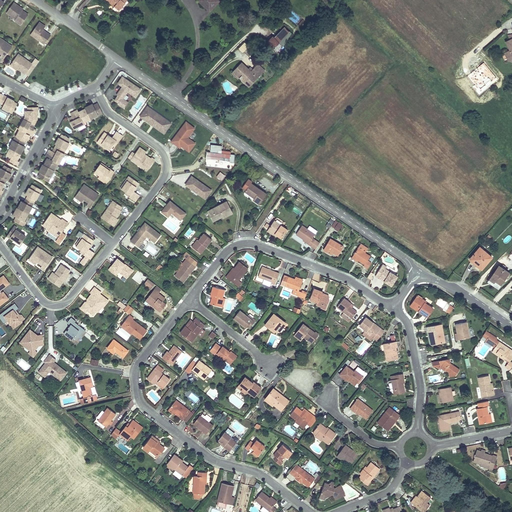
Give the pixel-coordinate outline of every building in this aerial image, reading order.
[(113,5),(119,10),(127,2),(124,0),(106,0),(111,4),(113,2),(114,3),(113,5)] [(198,0),(199,0),(209,11),(218,1),(217,0),(198,0)] [(17,21),(23,26),(30,15),(26,12),(25,13),(23,12),(25,10),(18,5),(18,7),(15,4),(8,13),(12,15),(13,14),(15,16),(15,17),(18,20),(17,21)] [(41,23),(32,35),(42,42),(45,41),(48,43),(52,37),(46,32),(45,33),(44,32),(47,27),(41,23)] [(284,28),(270,43),(277,51),(278,51),(282,46),(290,33),(284,28)] [(5,60),(14,47),(0,37),(0,51),(4,54),(3,55),(2,57),(5,60)] [(239,48),(243,52),(249,46),(244,42),(239,48)] [(27,75),(34,65),(19,55),(12,66),(18,70),(19,69),(21,67),(25,70),(24,72),(27,75)] [(241,63),(233,71),(240,77),(241,76),(247,82),(250,79),(253,82),(264,71),(258,64),(251,71),(241,63)] [(240,77),(233,71),(231,73),(238,79),(240,77)] [(137,98),(143,90),(124,77),(120,84),(125,87),(125,88),(123,90),(119,96),(120,96),(117,101),(122,104),(121,105),(126,109),(129,104),(124,101),(128,95),(127,93),(126,92),(127,91),(137,98)] [(15,103),(15,102),(5,96),(1,103),(5,105),(3,108),(10,112),(11,109),(15,111),(18,105),(15,103)] [(96,106),(95,105),(91,107),(92,109),(90,109),(90,108),(88,109),(93,119),(96,118),(96,116),(100,114),(100,116),(105,114),(100,104),(96,106)] [(39,107),(29,108),(29,112),(26,112),(27,117),(25,119),(32,123),(31,124),(33,125),(35,126),(38,120),(38,118),(37,118),(37,112),(39,112),(39,107)] [(147,120),(146,120),(154,126),(155,124),(163,130),(169,121),(153,110),(153,111),(149,108),(143,117),(147,120)] [(81,113),(80,111),(76,112),(79,119),(83,117),(86,123),(93,119),(88,109),(81,113)] [(72,121),(76,129),(86,124),(86,123),(83,117),(79,119),(76,112),(73,114),(74,118),(75,120),(72,121)] [(32,123),(25,119),(20,129),(21,130),(26,133),(28,130),(35,133),(37,130),(31,127),(33,125),(31,124),(32,123)] [(169,121),(163,130),(155,124),(154,126),(166,134),(173,124),(169,121)] [(196,128),(188,123),(173,142),(180,148),(182,146),(185,148),(185,147),(188,149),(187,150),(191,153),(194,148),(193,147),(196,143),(190,138),(194,133),(193,132),(196,128)] [(27,142),(30,136),(33,137),(35,133),(28,130),(26,133),(21,130),(17,137),(26,142),(27,142)] [(106,133),(99,142),(107,148),(108,147),(112,150),(118,142),(120,143),(124,137),(118,132),(114,138),(111,137),(111,138),(109,137),(110,136),(106,133)] [(71,138),(64,135),(62,138),(61,137),(57,144),(58,145),(57,148),(59,149),(63,152),(65,148),(67,150),(71,143),(69,142),(71,138)] [(25,147),(24,146),(26,142),(17,137),(14,141),(15,142),(13,145),(12,145),(10,148),(11,149),(20,154),(21,152),(20,151),(21,150),(23,151),(25,147)] [(148,153),(141,148),(137,154),(134,152),(130,158),(144,168),(147,167),(150,169),(156,161),(153,158),(152,159),(150,158),(147,158),(145,157),(146,155),(148,153)] [(19,162),(17,161),(21,154),(20,154),(11,149),(7,156),(12,158),(10,162),(17,166),(19,162)] [(61,164),(67,154),(65,153),(63,152),(59,149),(57,153),(55,152),(52,150),(50,153),(56,157),(54,161),(60,164),(61,164)] [(219,160),(229,161),(230,154),(227,154),(228,151),(217,150),(217,153),(209,152),(209,158),(219,159),(219,160)] [(56,170),(60,164),(54,161),(56,157),(50,153),(48,157),(50,158),(46,165),(56,170)] [(43,168),(41,172),(42,173),(40,177),(49,182),(52,178),(51,177),(53,173),(54,174),(56,170),(46,165),(45,167),(46,168),(45,169),(43,168)] [(104,181),(108,184),(114,175),(111,173),(113,171),(109,168),(108,169),(102,165),(96,172),(105,179),(104,181)] [(6,166),(4,170),(2,169),(0,172),(0,176),(1,177),(0,178),(0,180),(5,184),(7,180),(8,181),(12,174),(11,173),(13,170),(6,166)] [(220,171),(216,176),(221,180),(225,175),(220,171)] [(198,194),(206,199),(212,190),(205,186),(192,176),(189,180),(190,180),(193,182),(192,184),(189,182),(186,185),(192,189),(194,187),(200,191),(198,194)] [(130,197),(136,202),(141,196),(135,191),(136,189),(135,188),(137,186),(138,187),(140,183),(131,177),(125,184),(127,185),(123,190),(131,196),(130,197)] [(246,189),(244,192),(254,198),(253,200),(259,205),(266,194),(251,183),(252,182),(248,179),(243,187),(246,189)] [(34,185),(33,188),(31,188),(28,194),(30,196),(28,199),(35,203),(37,200),(38,200),(41,193),(39,192),(41,188),(34,185)] [(85,185),(76,197),(84,202),(86,199),(90,202),(88,205),(92,208),(100,196),(85,185)] [(291,187),(287,191),(294,197),(298,192),(291,187)] [(26,202),(24,201),(20,208),(30,213),(34,207),(33,206),(35,203),(28,199),(26,202)] [(123,207),(115,201),(113,204),(114,206),(112,209),(110,208),(103,218),(115,226),(120,220),(116,217),(117,215),(119,217),(123,211),(121,210),(123,207)] [(188,214),(172,202),(163,213),(170,218),(173,214),(182,221),(188,214)] [(227,202),(208,212),(212,222),(221,217),(222,218),(232,213),(227,202)] [(17,211),(15,215),(18,217),(16,221),(25,226),(28,222),(25,220),(27,216),(28,217),(30,213),(20,208),(19,210),(20,211),(19,212),(17,211)] [(59,218),(53,213),(44,225),(51,230),(50,231),(60,238),(70,224),(63,219),(59,225),(56,223),(59,218)] [(277,217),(268,229),(281,238),(287,230),(281,226),(284,222),(277,217)] [(162,236),(147,223),(142,228),(140,232),(132,242),(140,248),(148,237),(156,243),(162,236)] [(15,226),(10,234),(13,236),(12,237),(16,240),(22,244),(27,236),(17,230),(19,228),(15,226)] [(302,226),(296,234),(304,239),(309,243),(308,244),(315,249),(320,243),(312,238),(315,234),(302,226)] [(317,231),(309,226),(307,229),(315,234),(317,231)] [(207,230),(204,234),(212,240),(215,236),(207,230)] [(91,259),(96,253),(89,249),(95,241),(86,234),(80,242),(81,243),(78,247),(86,253),(85,255),(91,259)] [(197,240),(192,247),(199,253),(204,246),(206,247),(212,240),(204,234),(198,241),(197,240)] [(330,238),(323,250),(327,252),(328,250),(333,253),(338,256),(343,247),(330,238)] [(361,244),(358,248),(365,253),(368,249),(361,244)] [(45,270),(54,258),(39,247),(30,259),(37,264),(39,261),(44,264),(42,268),(45,270)] [(479,261),(484,266),(491,257),(479,247),(469,259),(476,264),(479,261)] [(358,248),(353,256),(365,264),(364,266),(367,269),(371,263),(368,260),(370,256),(365,253),(358,248)] [(172,250),(169,254),(176,259),(179,256),(172,250)] [(186,253),(183,256),(186,259),(188,260),(196,266),(198,263),(186,253)] [(84,256),(80,263),(84,265),(88,258),(84,256)] [(134,271),(119,259),(116,262),(117,263),(115,265),(114,264),(110,270),(117,276),(120,272),(126,277),(130,272),(132,273),(134,271)] [(178,273),(175,276),(183,282),(196,266),(188,260),(184,264),(183,263),(181,261),(174,270),(178,273)] [(228,274),(226,277),(235,285),(239,280),(248,268),(240,262),(229,275),(228,274)] [(386,267),(382,264),(375,276),(378,278),(380,276),(386,280),(385,282),(391,286),(397,276),(385,268),(386,267)] [(69,273),(71,270),(63,265),(61,267),(63,268),(60,272),(59,271),(56,274),(54,273),(50,279),(61,287),(63,282),(62,281),(64,279),(66,281),(71,274),(69,273)] [(499,265),(493,274),(496,276),(493,281),(500,286),(509,272),(499,265)] [(279,273),(262,267),(258,277),(271,282),(271,283),(275,285),(279,273)] [(138,270),(131,278),(141,285),(147,277),(138,270)] [(496,276),(493,274),(488,281),(498,288),(500,286),(493,281),(496,276)] [(5,276),(1,278),(7,286),(10,283),(5,276)] [(294,279),(288,277),(285,286),(293,289),(292,294),(305,299),(307,293),(302,291),(301,292),(298,291),(302,282),(294,279)] [(0,305),(9,299),(4,292),(2,293),(0,291),(7,286),(1,278),(0,279),(0,294),(0,295),(0,305)] [(154,283),(148,279),(145,282),(151,287),(154,283)] [(159,294),(162,290),(157,286),(146,300),(151,304),(152,303),(153,304),(152,305),(157,309),(159,307),(162,309),(166,305),(162,302),(165,299),(159,294)] [(225,290),(213,287),(211,295),(213,295),(213,297),(211,304),(220,307),(222,298),(225,290)] [(82,308),(82,309),(86,312),(87,312),(88,310),(94,315),(95,314),(97,311),(97,310),(96,310),(100,305),(103,307),(103,308),(104,307),(109,301),(101,294),(102,293),(96,288),(95,288),(91,293),(93,294),(88,299),(88,300),(90,302),(89,304),(87,302),(86,303),(82,308)] [(322,293),(314,290),(310,301),(318,304),(317,306),(322,308),(323,305),(327,307),(329,301),(327,300),(328,296),(322,294),(322,293)] [(427,302),(422,298),(421,300),(416,297),(412,304),(418,308),(419,307),(421,308),(419,311),(427,317),(433,308),(426,304),(427,302)] [(344,298),(337,307),(344,313),(352,318),(357,312),(349,306),(351,304),(344,298)] [(125,309),(127,306),(120,301),(118,304),(124,309),(125,309)] [(19,308),(16,303),(3,313),(5,317),(7,316),(9,319),(12,323),(14,322),(17,326),(23,322),(22,321),(25,319),(22,315),(21,316),(18,318),(17,316),(18,315),(15,311),(16,310),(19,308)] [(445,312),(449,314),(453,308),(449,305),(445,312)] [(342,316),(344,313),(337,307),(334,310),(342,316)] [(240,311),(234,319),(239,323),(241,322),(243,323),(241,325),(246,328),(247,327),(250,329),(256,320),(253,318),(252,320),(248,316),(240,311)] [(7,316),(5,317),(3,313),(1,315),(6,321),(9,319),(7,316)] [(273,314),(265,324),(276,332),(281,326),(282,328),(285,323),(273,314)] [(134,318),(129,315),(121,325),(133,334),(140,340),(147,331),(132,320),(134,318)] [(366,317),(359,325),(367,331),(366,332),(370,335),(377,341),(384,332),(380,328),(379,330),(372,325),(373,323),(366,317)] [(186,326),(180,333),(191,342),(205,325),(196,318),(188,328),(186,326)] [(69,329),(68,329),(65,333),(73,339),(75,336),(78,338),(81,333),(82,334),(85,330),(75,322),(73,324),(72,323),(69,327),(70,328),(69,329)] [(467,322),(456,324),(459,340),(470,337),(467,322)] [(304,323),(303,324),(314,333),(315,332),(304,323)] [(276,332),(265,324),(264,326),(274,333),(276,332)] [(303,324),(294,335),(301,340),(303,337),(304,336),(309,340),(312,342),(319,334),(315,332),(314,333),(303,324)] [(441,324),(427,327),(427,332),(431,331),(433,340),(434,340),(435,344),(445,343),(441,324)] [(133,334),(121,325),(120,326),(132,335),(133,334)] [(31,330),(20,343),(31,351),(34,351),(38,346),(43,346),(43,336),(38,336),(37,338),(35,337),(35,336),(35,334),(31,330)] [(114,340),(107,349),(113,354),(116,350),(118,351),(116,353),(123,358),(128,351),(114,340)] [(396,341),(386,343),(387,349),(385,350),(387,361),(398,359),(396,349),(394,349),(394,348),(397,347),(396,341)] [(511,350),(499,342),(493,350),(506,359),(505,360),(508,363),(509,361),(511,357),(511,350)] [(216,344),(210,351),(216,355),(217,354),(230,364),(237,356),(230,351),(230,352),(222,346),(221,348),(216,344)] [(167,351),(162,358),(171,365),(181,351),(175,346),(170,354),(167,351)] [(493,350),(492,351),(505,360),(506,359),(493,350)] [(56,359),(50,354),(44,361),(46,363),(39,371),(45,376),(49,371),(61,380),(67,372),(56,364),(55,365),(53,363),(54,362),(56,359)] [(206,378),(212,370),(195,357),(185,370),(189,373),(192,369),(198,374),(199,372),(206,378)] [(449,359),(432,362),(433,366),(436,366),(440,368),(441,367),(447,371),(449,370),(449,376),(455,375),(459,370),(450,364),(449,359)] [(158,365),(147,379),(154,384),(157,380),(158,379),(159,380),(159,382),(164,386),(170,379),(161,373),(164,370),(158,365)] [(347,366),(340,374),(347,380),(350,377),(357,383),(363,376),(356,370),(354,372),(347,366)] [(396,379),(391,379),(394,394),(405,392),(403,383),(402,378),(404,378),(403,373),(395,375),(396,379)] [(488,375),(478,377),(482,396),(494,394),(493,389),(491,390),(490,383),(488,375)] [(91,377),(79,380),(83,398),(80,399),(81,404),(96,400),(95,395),(92,396),(90,387),(93,386),(91,377)] [(245,377),(237,387),(245,394),(247,392),(254,397),(261,388),(254,382),(253,383),(252,385),(250,383),(251,381),(245,377)] [(357,383),(350,377),(348,379),(355,385),(357,383)] [(451,386),(440,388),(443,402),(453,400),(452,395),(455,394),(454,390),(451,391),(451,386)] [(289,401),(274,388),(267,396),(275,403),(274,404),(281,410),(289,401)] [(358,398),(350,408),(354,411),(355,410),(360,414),(366,419),(372,411),(360,402),(361,401),(358,398)] [(176,400),(169,409),(183,420),(190,411),(176,400)] [(361,401),(360,402),(372,411),(373,410),(361,401)] [(477,408),(476,408),(478,416),(480,415),(482,423),(492,422),(490,413),(488,414),(487,406),(488,406),(487,401),(477,403),(477,408)] [(296,407),(290,415),(296,420),(301,423),(303,420),(307,423),(310,420),(314,423),(317,419),(313,416),(305,409),(303,412),(296,407)] [(400,415),(390,407),(378,423),(386,430),(396,418),(397,419),(400,415)] [(108,408),(98,420),(106,426),(116,414),(108,408)] [(194,414),(190,411),(183,420),(187,423),(194,414)] [(455,412),(437,415),(440,430),(450,429),(448,421),(450,421),(450,422),(457,421),(455,412)] [(213,425),(200,415),(195,422),(200,426),(199,427),(206,434),(213,425)] [(396,418),(386,430),(388,431),(397,419),(396,418)] [(301,423),(296,420),(295,421),(303,428),(307,423),(303,420),(301,423)] [(116,438),(119,433),(128,440),(130,436),(134,432),(137,435),(143,427),(138,424),(137,425),(132,421),(129,424),(127,427),(125,426),(121,431),(116,428),(111,434),(116,438)] [(320,423),(313,433),(316,435),(323,440),(328,444),(336,434),(329,429),(329,430),(320,423)] [(217,429),(213,425),(206,434),(211,437),(217,429)] [(228,428),(218,440),(221,442),(224,445),(223,446),(230,451),(236,443),(230,438),(234,434),(228,428)] [(152,436),(143,448),(148,451),(149,449),(157,455),(160,451),(161,452),(164,448),(159,444),(156,441),(157,440),(152,436)] [(250,441),(245,447),(249,450),(252,446),(255,449),(253,451),(259,455),(265,447),(257,440),(254,444),(250,441)] [(281,461),(285,455),(288,457),(292,452),(283,444),(274,455),(275,456),(277,458),(275,461),(280,465),(283,462),(281,461)] [(345,445),(338,454),(351,464),(357,456),(349,449),(350,448),(345,445)] [(350,448),(349,449),(357,456),(358,455),(350,448)] [(157,455),(149,449),(148,452),(156,458),(161,452),(160,451),(157,455)] [(485,453),(477,450),(473,461),(489,466),(488,469),(492,470),(497,457),(493,455),(492,456),(484,454),(485,453)] [(174,454),(167,463),(186,478),(194,468),(190,465),(188,467),(179,460),(180,459),(174,454)] [(363,469),(360,474),(361,475),(359,478),(368,485),(370,481),(368,480),(373,474),(374,476),(380,469),(372,462),(365,470),(363,469)] [(296,464),(290,472),(294,475),(300,467),(296,464)] [(300,467),(294,475),(296,477),(296,479),(299,482),(300,480),(302,482),(308,487),(315,479),(300,467)] [(195,476),(193,493),(204,494),(204,484),(205,477),(207,477),(207,473),(198,472),(198,476),(195,476)] [(222,483),(217,501),(227,504),(229,496),(231,496),(234,486),(222,483)] [(329,484),(325,483),(321,495),(326,497),(329,495),(330,492),(333,493),(335,499),(345,495),(340,485),(335,488),(333,487),(334,486),(329,484)] [(414,498),(411,502),(421,510),(424,506),(430,497),(421,490),(417,496),(415,499),(414,498)] [(261,492),(255,500),(269,511),(268,511),(272,511),(275,509),(273,506),(276,503),(270,498),(261,492)]
